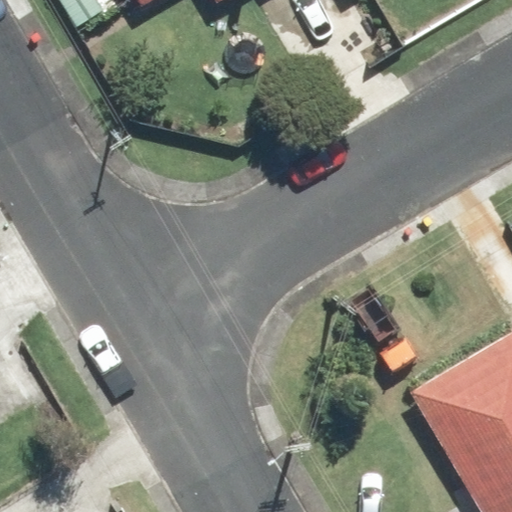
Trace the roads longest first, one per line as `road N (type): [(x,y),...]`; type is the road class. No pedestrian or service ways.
road 1 (residential): [(511,90),(146,306)]
road 2 (residential): [(0,69),(146,306)]
road 3 (residential): [(146,306),(264,511)]
